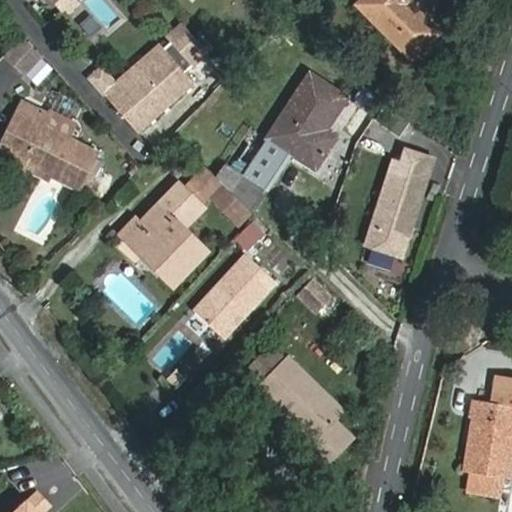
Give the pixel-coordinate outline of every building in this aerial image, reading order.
[(416,0),(363,0),(357,6),(412,61),(438,35),(411,6),(416,0)] [(199,43),(174,15),(159,29),(184,57),(199,43)] [(110,77),(114,83),(159,44),(152,35),(107,74),(110,77)] [(6,54),(25,71),(38,58),(19,40),(6,54)] [(98,88),(127,126),(184,77),(159,44),(114,83),(110,77),(98,88)] [(225,112),(194,159),(222,186),(250,214),(290,155),(314,170),(334,137),(324,131),(344,99),(308,75),(266,138),(225,112)] [(22,106),(0,151),(78,189),(95,154),(64,139),(71,125),(45,112),(44,116),(22,106)] [(415,212),(432,158),(403,149),(370,247),(399,257),(411,227),(408,220),(410,212),(415,212)] [(202,207),(179,186),(140,224),(135,220),(119,235),(172,287),(206,252),(182,228),(202,207)] [(250,214),(222,186),(209,198),(237,226),(250,214)] [(251,222),(235,240),(246,250),(263,232),(251,222)] [(118,238),(111,232),(105,238),(112,245),(118,238)] [(274,282),(245,255),(193,311),(222,339),(274,282)] [(294,298),(315,316),(333,295),(312,277),(294,298)] [(308,445),(300,452),(319,470),(349,439),(330,421),(340,412),(288,358),(284,362),(270,349),(245,374),(258,387),(255,391),(282,418),(308,445)] [(511,407),(473,401),(471,419),(474,420),(466,471),(508,478),(511,448),(511,407)] [(274,426),(300,452),(308,445),(282,418),(274,426)] [(45,511),(44,511),(54,502),(41,490),(32,499),(18,511),(45,511)]
